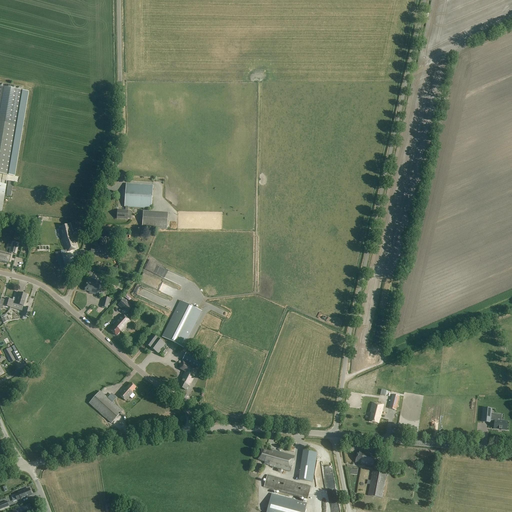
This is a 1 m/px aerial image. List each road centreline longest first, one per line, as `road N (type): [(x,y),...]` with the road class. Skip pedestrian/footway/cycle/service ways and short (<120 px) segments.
road 1 (unclassified): [(334,434),(424,0)]
road 2 (unclassified): [(64,304),(117,143),(118,0)]
road 3 (unclassified): [(188,429),(184,402),(64,304)]
road 4 (tertiary): [(511,451),(334,434)]
road 5 (tertiary): [(26,465),(188,429)]
road 6 (tertiary): [(334,434),(188,429)]
